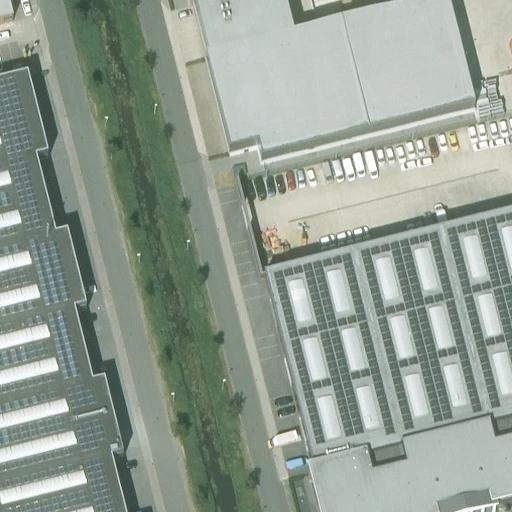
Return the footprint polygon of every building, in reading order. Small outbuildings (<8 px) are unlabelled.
[(6,0),(0,0),(0,26),(13,23),(6,0)] [(282,0),(187,0),(189,6),(193,5),(207,61),(205,62),(229,157),(256,151),(260,166),(474,112),(445,0),(388,0),(393,15),(293,40),(282,0)] [(0,255),(52,242),(54,242),(35,165),(45,162),(45,159),(26,85),(25,81),(0,87),(0,255)] [(242,167),(227,171),(229,181),(245,178),(242,167)] [(321,511),(476,511),(511,503),(511,217),(263,281),(321,511)] [(52,242),(0,255),(0,511),(122,511),(111,464),(122,461),(104,386),(92,389),(73,317),(86,314),(67,238),(54,242),(52,242)]
